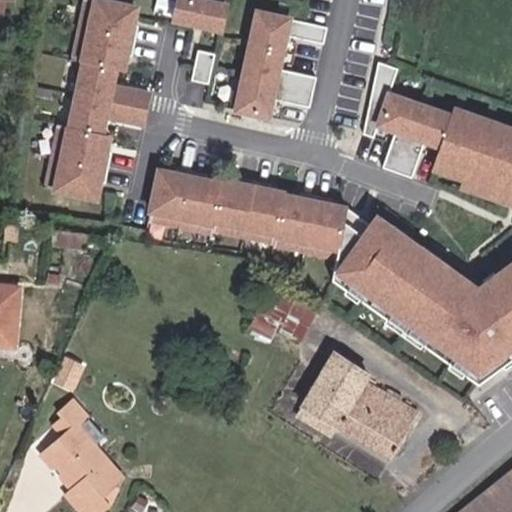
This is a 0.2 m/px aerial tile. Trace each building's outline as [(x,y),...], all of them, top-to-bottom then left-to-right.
[(144,126),(150,95),(112,87),(115,70),(124,72),(127,56),(133,57),(139,27),(133,25),(136,9),(93,0),(88,0),(50,190),(96,200),(99,184),(105,185),(112,154),(106,152),(110,136),(102,135),(105,119),(144,126)] [(220,30),(225,6),(195,0),(177,0),(173,21),(220,30)] [(277,69),(284,36),(323,45),(327,28),(256,13),(235,111),(267,118),(271,100),(310,108),(316,77),(277,69)] [(209,85),(215,55),(199,51),(193,82),(209,85)] [(379,123),(387,100),(389,93),(398,66),(379,60),(364,132),(374,136),(379,123)] [(442,146),(453,115),(389,93),(387,100),(379,123),(396,130),(383,165),(413,176),(425,141),(442,146)] [(511,127),(455,108),(453,115),(442,146),(435,168),(465,179),(511,194),(511,127)] [(340,245),(348,208),(331,205),(332,199),(301,193),(300,199),(270,191),(271,184),(241,178),(240,184),(224,181),(223,184),(208,181),(209,175),(178,169),(177,175),(160,172),(150,220),(337,258),(340,245)] [(511,194),(465,179),(462,186),(511,202),(511,194)] [(352,253),(372,225),(352,211),(348,208),(340,245),(352,253)] [(511,359),(511,263),(478,289),(377,218),(372,225),(352,253),(333,280),(479,384),(511,359)] [(101,234),(59,228),(58,241),(99,246),(101,234)] [(352,253),(340,245),(337,258),(333,280),(352,253)] [(293,339),(311,307),(269,285),(253,318),(257,320),(276,331),(293,339)] [(0,352),(19,354),(24,296),(0,293),(0,352)] [(250,335),(270,344),(276,331),(257,320),(250,335)] [(328,349),(298,403),(331,423),(391,458),(418,411),(374,386),(381,374),(366,366),(365,369),(328,349)] [(217,380),(194,371),(184,398),(207,406),(217,380)] [(65,472),(79,486),(69,493),(65,496),(76,511),(101,511),(108,506),(100,497),(122,479),(98,451),(103,447),(84,425),(90,420),(74,402),(58,415),(62,419),(53,427),(62,437),(44,453),(62,474),(65,472)] [(325,434),(331,423),(298,403),(291,415),(325,434)] [(44,453),(39,458),(69,493),(79,486),(65,472),(62,474),(44,453)] [(511,511),(511,468),(458,511),(511,511)]
